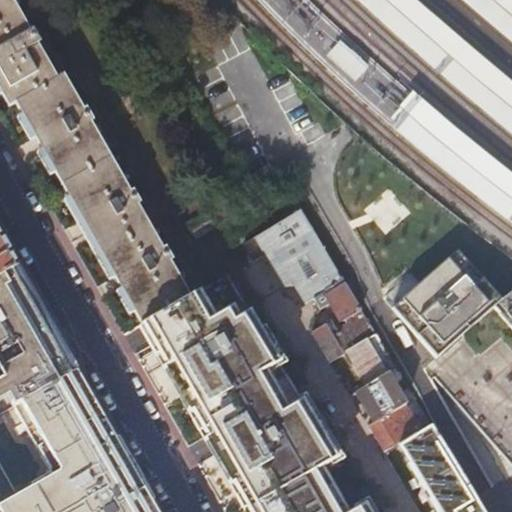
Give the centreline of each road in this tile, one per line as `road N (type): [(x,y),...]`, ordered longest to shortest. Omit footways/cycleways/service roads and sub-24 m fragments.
road 1 (residential): [(0,179),(189,511)]
road 2 (residential): [(409,511),(329,373)]
